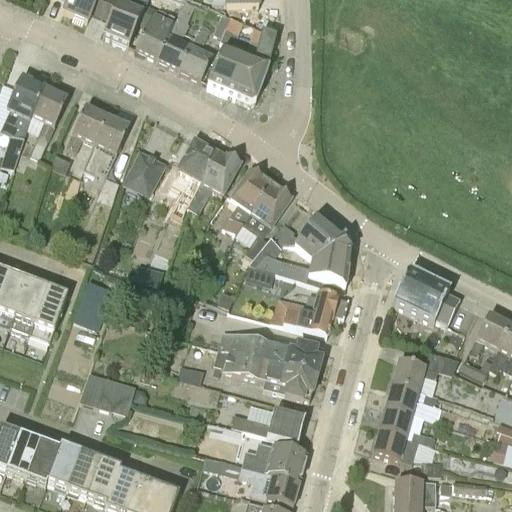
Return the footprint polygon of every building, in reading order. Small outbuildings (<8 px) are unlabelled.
[(90,19),(98,0),(63,0),(69,2),(62,17),(86,28),(90,19)] [(101,43),(127,53),(150,0),(135,0),(135,2),(136,3),(130,16),(117,10),(120,4),(110,0),(98,0),(90,19),(108,27),(101,43)] [(211,0),(211,8),(225,9),(225,12),(257,14),(257,0),(211,0)] [(189,53),(179,48),(188,30),(186,29),(195,9),(185,5),(183,10),(173,32),(156,67),(178,77),(189,53)] [(224,36),(230,24),(221,20),(212,39),(220,46),(224,36)] [(156,67),(173,32),(151,21),(134,56),(156,67)] [(241,29),(230,24),(224,36),(236,42),(241,29)] [(199,53),(205,40),(208,33),(201,30),(189,53),(178,77),(199,88),(211,64),(194,56),(196,51),(199,53)] [(254,109),(267,75),(274,43),(260,37),(256,53),(252,68),(247,66),(229,58),(236,42),(224,36),(220,46),(219,48),(224,51),(205,93),(249,111),(254,109)] [(256,53),(250,51),(247,66),(252,68),(256,53)] [(30,123),(44,95),(20,84),(5,116),(8,117),(0,135),(0,137),(10,142),(1,171),(13,176),(28,126),(30,123)] [(39,165),(66,105),(44,95),(30,123),(43,129),(37,141),(38,142),(29,160),(39,165)] [(93,151),(106,124),(84,114),(65,154),(61,163),(70,167),(81,145),(93,151)] [(105,184),(128,134),(106,124),(93,151),(81,176),(94,182),(91,190),(100,194),(95,206),(111,213),(118,190),(105,184)] [(185,213),(216,161),(192,148),(177,176),(179,177),(173,187),(182,193),(172,212),(184,218),(185,213)] [(70,167),(61,163),(65,154),(58,150),(53,173),(65,179),(70,167)] [(121,190),(148,204),(166,171),(138,157),(121,190)] [(221,203),(239,171),(224,163),(223,165),(216,161),(185,213),(197,220),(210,197),(221,203)] [(241,232),(269,191),(249,177),(228,206),(236,212),(229,223),(230,224),(222,235),(233,242),(241,232)] [(269,191),(241,232),(255,242),(260,245),(289,205),(269,191)] [(311,266),(346,253),(343,246),(316,224),(298,247),(291,241),(293,239),(283,230),(267,248),(278,255),(281,251),(282,251),(295,252),(294,253),(311,266)] [(67,239),(60,252),(73,259),(79,245),(67,239)] [(248,252),(243,260),(253,267),(266,249),(260,245),(255,242),(248,252)] [(278,255),(267,248),(266,249),(253,267),(247,273),(258,276),(333,297),(334,292),(344,294),(348,259),(346,253),(311,266),(312,267),(309,276),(281,268),(272,265),(281,255),(280,254),(282,251),(281,251),(278,255)] [(256,283),(258,276),(247,273),(244,286),(250,288),(256,283)] [(450,326),(458,308),(446,302),(448,298),(407,278),(391,311),(433,332),(435,327),(447,333),(450,326)] [(0,331),(9,335),(27,289),(7,281),(0,299),(0,331)] [(135,292),(158,298),(160,289),(150,286),(150,287),(137,284),(135,292)] [(29,343),(46,296),(27,289),(9,335),(29,343)] [(73,327),(97,335),(111,298),(88,289),(73,327)] [(204,308),(208,299),(197,293),(192,303),(204,308)] [(52,339),(66,303),(46,296),(29,343),(49,350),(52,339)] [(227,315),(232,302),(220,298),(215,311),(227,315)] [(342,326),(347,309),(317,301),(314,314),(278,305),(268,329),(325,344),(331,323),(342,326)] [(508,333),(486,322),(468,359),(477,363),(483,351),(496,358),(508,333)] [(496,358),(508,363),(503,375),(511,379),(511,334),(508,333),(496,358)] [(276,345),(274,353),(221,339),(216,356),(315,383),(322,358),(276,345)] [(308,408),(315,383),(216,356),(212,372),(220,375),(219,376),(222,377),(221,379),(263,390),(261,395),(308,408)] [(452,380),(457,368),(429,360),(425,376),(417,373),(397,368),(391,391),(424,400),(437,403),(437,402),(432,401),(435,388),(437,379),(450,384),(452,380)] [(478,376),(486,380),(488,376),(491,369),(483,366),(478,376)] [(458,376),(482,388),(483,387),(486,380),(478,376),(461,368),(458,376)] [(488,376),(496,380),(499,374),(491,369),(488,376)] [(203,379),(180,372),(176,383),(199,390),(203,379)] [(94,413),(103,384),(88,380),(78,408),(94,413)] [(111,418),(119,389),(103,384),(94,413),(111,418)] [(416,407),(422,409),(424,400),(391,391),(384,414),(412,421),(416,407)] [(147,402),(142,394),(135,394),(131,407),(144,411),(147,402)] [(437,403),(424,400),(422,409),(434,412),(437,403)] [(406,444),(412,421),(384,414),(378,436),(406,444)] [(296,452),(303,426),(271,417),(268,431),(261,430),(258,442),(296,452)] [(230,434),(258,442),(261,430),(233,422),(230,434)] [(496,446),(510,451),(511,444),(511,434),(501,431),(496,446)] [(0,476),(4,478),(18,442),(0,435),(0,476)] [(412,471),(417,448),(410,446),(405,445),(406,444),(378,436),(371,460),(399,468),(399,467),(412,471)] [(421,449),(424,441),(412,437),(410,446),(417,448),(421,449)] [(424,441),(421,449),(431,452),(434,443),(424,441)] [(24,486),(38,449),(18,442),(4,478),(24,486)] [(511,451),(510,451),(496,446),(493,456),(504,459),(501,469),(511,471),(511,451)] [(44,493),(59,453),(57,456),(38,449),(24,486),(44,493)] [(64,501),(79,460),(59,453),(44,493),(64,501)] [(298,489),(305,462),(271,453),(266,469),(255,466),(256,462),(245,459),(241,474),(298,489)] [(84,508),(99,468),(79,460),(64,501),(84,508)] [(215,479),(218,467),(205,463),(202,475),(215,479)] [(420,481),(440,481),(442,467),(421,467),(420,481)] [(93,511),(105,511),(119,476),(99,468),(84,508),(93,511)] [(497,484),(503,482),(505,477),(500,472),(494,473),(493,479),(497,484)] [(291,511),(298,489),(241,474),(240,473),(237,483),(252,488),(249,501),(288,511),(291,511)] [(127,511),(138,487),(118,479),(119,476),(105,511),(127,511)] [(150,511),(157,494),(138,487),(127,511),(150,511)] [(432,511),(434,511),(435,489),(394,487),(393,511),(420,511),(432,511)] [(486,502),(486,492),(452,488),(452,499),(486,502)] [(449,489),(440,489),(439,500),(449,500),(449,489)] [(173,511),(177,501),(176,501),(157,494),(150,511),(173,511)]
